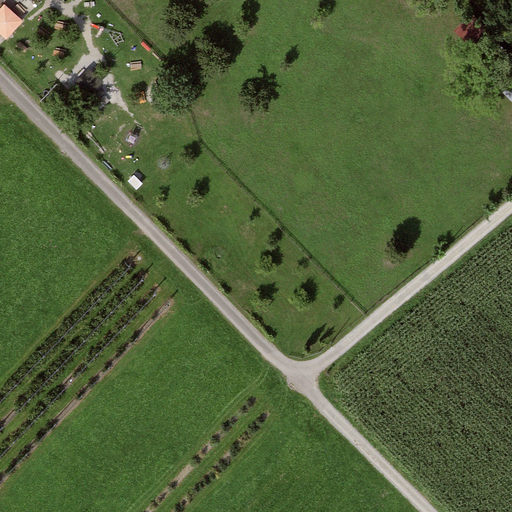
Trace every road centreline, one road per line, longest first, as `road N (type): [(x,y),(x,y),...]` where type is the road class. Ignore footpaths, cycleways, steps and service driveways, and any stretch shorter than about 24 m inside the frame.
road 1 (residential): [(300,381),(0,74)]
road 2 (track): [(511,208),(300,381)]
road 3 (track): [(430,511),(300,381)]
